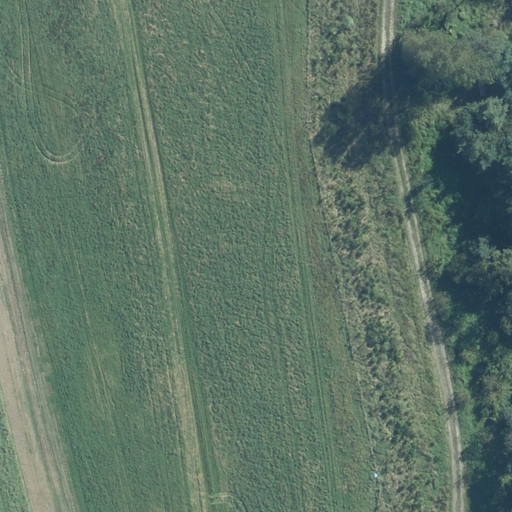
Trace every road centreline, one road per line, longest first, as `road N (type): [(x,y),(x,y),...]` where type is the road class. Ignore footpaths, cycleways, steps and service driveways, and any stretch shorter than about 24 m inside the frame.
road 1 (track): [(386,511),(392,465),(384,371),(341,173),(335,86)]
road 2 (track): [(511,107),(335,86),(338,0)]
